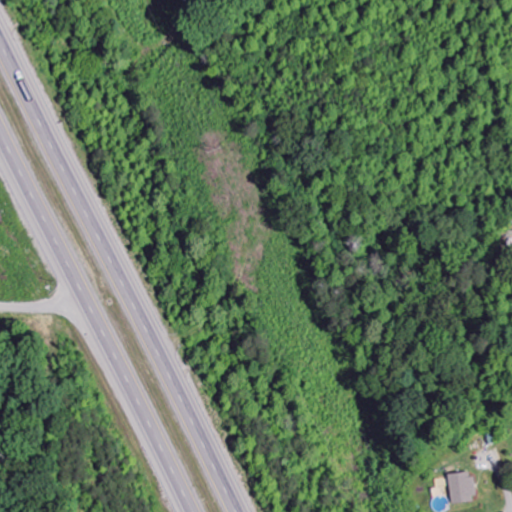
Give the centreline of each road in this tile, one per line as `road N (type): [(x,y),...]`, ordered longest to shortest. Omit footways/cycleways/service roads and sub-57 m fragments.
road 1 (trunk): [(244,511),(0,29)]
road 2 (trunk): [(0,133),(189,511)]
